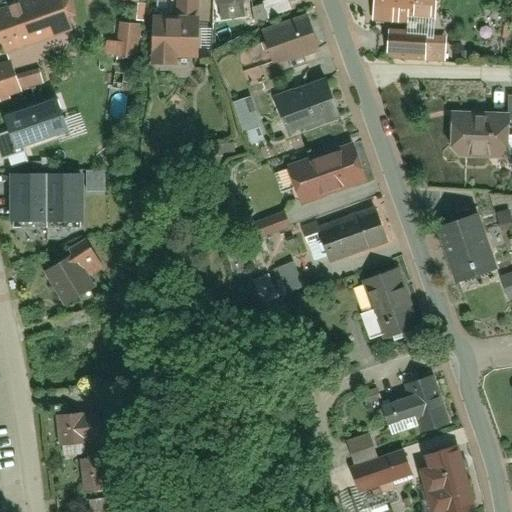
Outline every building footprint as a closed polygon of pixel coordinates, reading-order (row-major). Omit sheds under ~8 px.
[(0,40),(4,53),(76,27),(67,0),(39,0),(0,13),(0,40)] [(199,0),(180,0),(182,14),(200,13),(199,0)] [(375,0),(374,25),(409,27),(410,22),(435,24),(436,0),(375,0)] [(276,69),(320,53),(307,18),(263,33),(276,69)] [(177,62),(201,61),(198,23),(148,27),(151,69),(178,69),(177,62)] [(122,28),(118,59),(135,60),(140,29),(122,28)] [(389,34),(387,62),(447,65),(448,41),(428,40),(429,36),(389,34)] [(0,104),(24,96),(14,66),(0,70),(0,104)] [(291,140),(341,120),(325,80),(275,99),(291,140)] [(14,154),(71,134),(59,101),(0,121),(14,154)] [(509,117),(450,116),(449,162),(508,163),(509,117)] [(366,184),(354,149),(289,171),(301,206),(366,184)] [(11,233),(78,233),(78,179),(12,178),(11,233)] [(389,246),(376,211),(318,231),(330,267),(389,246)] [(435,232),(455,288),(496,274),(476,218),(435,232)] [(48,278),(65,308),(93,291),(75,261),(48,278)] [(370,342),(382,338),(384,343),(423,328),(400,270),(362,284),(374,314),(361,319),(370,342)] [(405,390),(409,404),(383,412),(390,433),(416,424),(420,437),(453,427),(437,379),(405,390)] [(101,411),(55,415),(59,445),(105,441),(101,411)] [(475,511),(459,451),(423,461),(427,475),(420,477),(430,511),(475,511)] [(358,498),(414,479),(405,453),(349,472),(358,498)]
